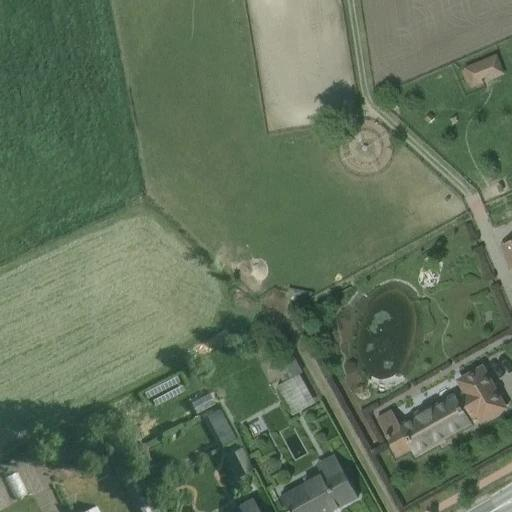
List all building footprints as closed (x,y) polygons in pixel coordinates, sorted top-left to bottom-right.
[(511,59),(478,68),(483,88),(511,81),(511,59)] [(511,240),(499,246),(511,275),(511,240)] [(396,466),(503,412),(481,367),(374,422),(396,466)] [(293,389),(306,418),(333,406),(320,377),(293,389)] [(214,413),(228,408),(223,394),(209,400),(214,413)] [(343,511),(359,503),(333,459),(269,497),(277,511),(343,511)]
